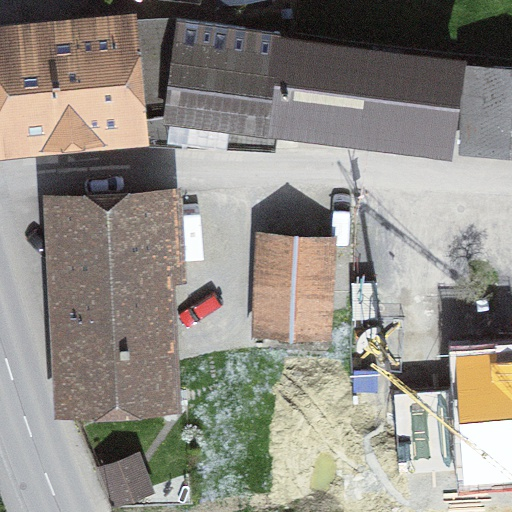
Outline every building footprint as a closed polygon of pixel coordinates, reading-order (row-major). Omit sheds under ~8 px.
[(169,141),(263,145),(267,118),(443,141),(451,91),(454,60),(278,39),(279,31),(176,17),(132,20),(141,118),(167,115),(169,141)] [(0,28),(0,36),(8,129),(99,121),(100,133),(131,130),(122,18),(0,28)] [(471,94),(451,91),(443,141),(467,145),(511,146),(511,66),(473,64),(471,94)] [(75,396),(175,390),(169,276),(174,275),(170,192),(64,198),(75,396)] [(318,330),(323,239),(270,236),(265,327),(318,330)] [(501,340),(511,341),(511,284),(508,284),(501,340)]
